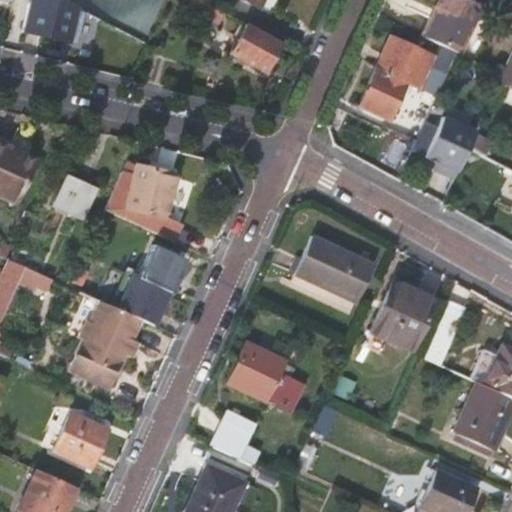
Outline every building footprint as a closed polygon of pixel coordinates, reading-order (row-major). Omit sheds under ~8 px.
[(72,7),(58,0),(27,0),(19,32),(62,44),(72,7)] [(223,13),(198,0),(186,0),(184,4),(217,23),(223,13)] [(234,0),(252,9),(255,0),(234,0)] [(467,0),(438,0),(421,38),(460,56),(482,7),(467,0)] [(265,72),(280,44),(246,26),(241,36),(234,33),(230,39),(237,43),(231,54),(265,72)] [(412,94),(428,58),(385,39),(371,70),(373,71),(355,108),(384,122),(398,93),(396,92),(398,87),(412,94)] [(511,78),(511,49),(500,75),(497,82),(508,87),(511,78)] [(472,135),(469,134),(466,141),(436,127),(420,160),(439,169),(436,176),(450,182),(472,135)] [(9,142),(0,137),(0,197),(14,204),(32,161),(6,150),(9,142)] [(102,210),(166,239),(173,224),(160,218),(171,175),(134,167),(132,177),(120,173),(102,210)] [(52,207),(80,220),(94,191),(65,179),(52,207)] [(295,277),(356,305),(374,268),(313,240),(295,277)] [(8,260),(11,253),(7,251),(9,247),(0,243),(0,256),(7,260),(8,260)] [(151,325),(181,260),(151,245),(135,278),(131,276),(115,309),(141,321),(151,325)] [(30,253),(23,267),(50,280),(56,265),(30,253)] [(0,319),(23,267),(8,260),(7,260),(0,274),(0,319)] [(77,265),(69,282),(78,286),(86,269),(77,265)] [(350,318),(356,305),(295,277),(289,290),(350,318)] [(24,331),(43,287),(23,278),(4,321),(24,331)] [(411,350),(435,299),(395,281),(371,332),(411,350)] [(141,321),(115,309),(101,303),(91,325),(87,324),(79,344),(81,345),(69,373),(109,391),(125,357),(130,359),(138,345),(131,342),(141,321)] [(464,315),(444,306),(421,358),(440,367),(464,315)] [(511,399),(511,351),(500,346),(481,386),(511,399)] [(262,406),(282,366),(243,348),(224,388),(262,406)] [(511,401),(511,399),(481,386),(475,383),(451,434),(453,436),(451,441),(484,457),(487,452),(489,452),(511,401)] [(86,469),(103,431),(67,415),(50,452),(86,469)] [(227,416),(212,448),(237,460),(252,428),(227,416)] [(231,511),(245,485),(204,467),(182,511),(231,511)] [(63,511),(73,489),(34,472),(15,511),(63,511)] [(415,511),(463,511),(473,490),(434,473),(415,511)]
